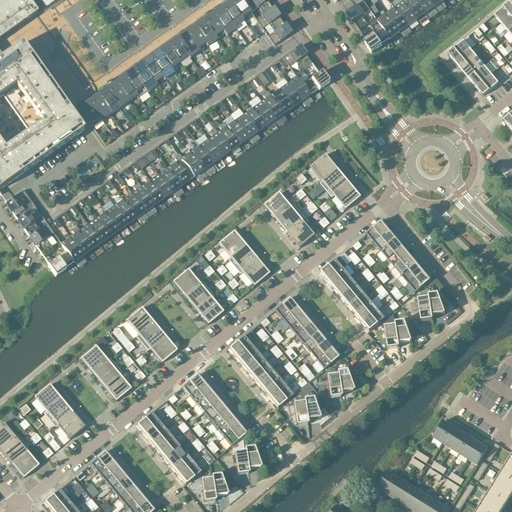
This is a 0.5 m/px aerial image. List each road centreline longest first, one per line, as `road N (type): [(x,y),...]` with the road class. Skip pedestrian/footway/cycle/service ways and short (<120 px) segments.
road 1 (residential): [(17,508),(383,204)]
road 2 (residential): [(233,511),(470,313),(383,204)]
road 3 (tertiary): [(414,149),(305,0)]
